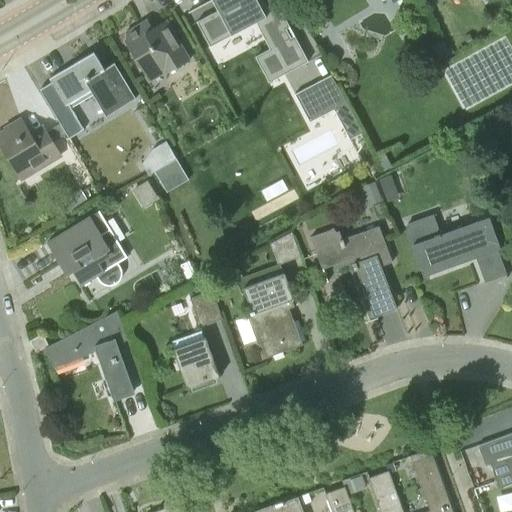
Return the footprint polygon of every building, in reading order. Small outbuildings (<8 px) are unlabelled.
[(212,0),(219,12),(198,23),(211,48),(257,23),(271,50),(257,58),(270,84),(310,63),(296,37),(292,39),(287,30),(291,28),(276,0),(212,0)] [(189,60),(166,21),(152,29),(151,26),(144,30),(141,24),(125,33),(128,38),(125,41),(150,84),(189,60)] [(469,35),(464,37),(469,47),(474,44),(469,35)] [(451,53),(442,40),(430,47),(439,61),(451,53)] [(110,79),(94,52),(49,79),(51,82),(40,89),(62,128),(73,121),(66,107),(90,92),(104,116),(135,98),(120,72),(110,79)] [(364,135),(333,75),(296,95),(311,124),(335,112),(351,142),(364,135)] [(34,140),(21,120),(6,129),(7,131),(0,134),(0,143),(14,167),(21,180),(36,171),(61,156),(47,132),(34,140)] [(165,141),(152,149),(162,167),(176,158),(165,141)] [(375,156),(383,171),(391,167),(383,152),(375,156)] [(382,190),(393,186),(389,175),(378,179),(382,190)] [(146,208),(161,199),(150,181),(135,190),(146,208)] [(368,206),(382,201),(375,181),(361,186),(368,206)] [(81,190),(57,204),(64,216),(88,202),(81,190)] [(122,272),(120,267),(118,263),(127,258),(100,211),(47,243),(67,276),(73,272),(81,285),(96,276),(98,280),(102,284),(106,286),(110,286),(114,285),(118,283),(120,280),(122,276),(122,272)] [(440,234),(433,215),(407,224),(414,245),(415,245),(426,276),(476,258),(485,282),(506,275),(486,218),(440,234)] [(390,256),(380,226),(342,240),(339,231),(336,232),(333,228),(329,230),(311,237),(322,267),(346,258),(347,261),(353,258),(375,317),(397,309),(379,260),(390,256)] [(294,308),(282,275),(284,275),(280,264),(300,256),(292,234),(271,246),(278,265),(236,280),(241,294),(246,293),(262,339),(256,341),(262,360),(302,345),(289,310),(294,308)] [(194,272),(189,261),(182,265),(187,276),(194,272)] [(201,326),(221,319),(211,291),(190,298),(201,326)] [(133,393),(117,346),(128,342),(117,311),(49,346),(44,348),(53,368),(98,352),(114,399),(133,393)] [(30,341),(36,352),(49,346),(43,335),(30,341)] [(188,389),(219,377),(205,339),(173,350),(188,389)] [(511,432),(478,445),(485,466),(490,465),(499,488),(511,483),(511,432)] [(425,511),(452,511),(430,449),(411,456),(413,462),(412,463),(429,511),(425,511)] [(388,471),(389,473),(395,470),(392,462),(386,465),(388,471)] [(403,511),(388,471),(369,478),(368,478),(371,484),(380,511),(403,511)] [(345,487),(347,494),(365,488),(361,475),(349,479),(349,478),(342,480),(345,487)] [(353,511),(347,494),(345,487),(325,494),(331,511),(353,511)] [(308,493),(299,497),(302,505),(311,502),(308,493)] [(303,511),(298,497),(270,507),(271,511),(303,511)] [(190,511),(186,501),(154,511),(190,511)]
